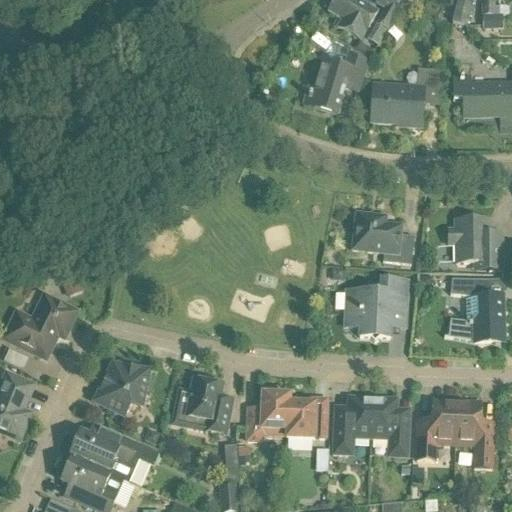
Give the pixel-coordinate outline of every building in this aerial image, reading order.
[(335,30),(358,45),(363,36),(376,15),(351,0),(336,0),(327,15),(340,23),(335,30)] [(375,26),(388,33),(402,7),(390,0),(381,0),(379,5),(385,8),(375,26)] [(451,25),(465,29),(472,6),(458,2),(451,25)] [(480,3),(481,19),(507,19),(507,8),(495,9),(495,3),(480,3)] [(412,29),(427,38),(434,25),(419,16),(412,29)] [(303,108),(337,118),(343,95),(357,100),(368,65),(347,59),(344,71),(317,63),(303,108)] [(499,120),(499,136),(511,135),(511,69),(511,87),(470,88),(470,80),(452,80),(453,105),(462,104),(462,121),(499,120)] [(404,131),(420,132),(422,108),(440,109),(442,74),(417,73),(416,91),(372,89),(370,127),(404,129),(404,131)] [(382,266),(410,269),(414,240),(400,239),(401,229),(384,227),(385,220),(356,217),(352,254),(383,257),(382,266)] [(488,267),(488,275),(501,275),(501,251),(488,251),(488,224),(455,224),(455,235),(447,235),(448,249),(455,249),(455,268),(488,267)] [(343,273),(331,272),(331,284),(342,284),(343,273)] [(431,290),(432,279),(420,278),(420,290),(431,290)] [(359,341),(389,342),(389,331),(404,331),(406,285),(381,284),(380,297),(346,295),(344,331),(359,332),(359,341)] [(458,343),(466,345),(471,346),(475,346),(480,346),(485,346),(504,345),(503,301),(485,302),(484,286),(456,285),(454,299),(477,302),(477,320),(471,326),(449,323),(448,342),(458,343)] [(3,343),(42,362),(47,351),(51,352),(61,331),(64,332),(65,332),(66,332),(67,332),(68,332),(69,331),(70,330),(77,315),(44,299),(32,323),(16,316),(3,343)] [(93,405),(124,421),(132,405),(142,407),(149,374),(112,367),(93,405)] [(0,391),(0,436),(18,444),(30,417),(22,414),(33,388),(6,377),(0,391)] [(170,431),(210,439),(210,436),(225,439),(232,404),(218,401),(221,389),(194,384),(192,395),(178,392),(170,431)] [(286,437),(288,401),(288,399),(261,398),(261,412),(248,412),(247,436),(246,446),(257,446),(269,437),(286,437)] [(286,442),(313,443),(313,442),(325,443),(326,416),(314,415),(314,402),(288,401),(286,437),(286,442)] [(354,444),(370,445),(372,402),(348,401),(347,413),(345,417),(333,416),(332,459),(347,459),(354,460),(354,444)] [(386,461),(408,462),(409,419),(398,419),(396,415),(396,403),(372,402),(370,445),(387,445),(386,461)] [(437,448),(454,449),(456,406),(432,405),(431,425),(417,424),(416,451),(415,466),(436,467),(437,448)] [(472,474),(491,475),(493,427),(479,426),(480,406),(456,406),(454,449),(473,450),(472,474)] [(110,478),(123,484),(128,486),(138,463),(133,460),(138,449),(93,429),(88,440),(79,436),(69,460),(71,461),(110,478)] [(154,448),(158,440),(149,435),(145,444),(154,448)] [(237,452),(239,472),(249,471),(247,451),(237,452)] [(316,453),(315,464),(328,464),(328,454),(316,453)] [(117,499),(123,484),(110,478),(71,461),(61,485),(69,489),(64,500),(91,511),(110,511),(116,498),(117,499)] [(402,470),(401,478),(409,478),(410,470),(402,470)] [(218,491),(219,511),(237,511),(236,490),(218,491)] [(45,511),(70,511),(50,503),(45,511)]
